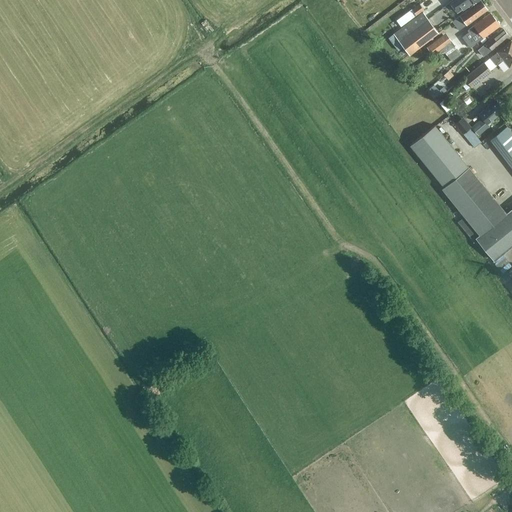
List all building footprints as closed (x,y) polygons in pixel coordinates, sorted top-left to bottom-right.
[(452,0),(450,2),(451,4),(457,13),(468,5),(470,7),(479,0),(452,0)] [(481,1),(460,16),(466,25),(487,9),(481,1)] [(416,17),(422,13),(424,11),(419,4),(411,10),(416,17)] [(422,13),(416,17),(394,34),(409,54),(414,50),(419,47),(437,33),(422,13)] [(469,32),(462,37),(470,48),(471,46),(477,42),(500,25),(490,13),(467,30),(469,32)] [(401,27),(408,21),(404,15),(396,20),(401,27)] [(486,43),(477,50),(483,56),(491,49),(508,36),(503,29),(486,43)] [(439,38),(426,47),(432,55),(444,46),(439,38)] [(441,48),(436,52),(440,57),(445,53),(451,61),(460,54),(451,41),(441,48)] [(497,52),(490,58),(496,66),(503,60),(509,67),(511,64),(511,41),(497,52)] [(491,72),(483,62),(464,78),(472,88),(491,72)] [(483,105),(478,97),(467,104),(474,116),(481,112),(478,108),(483,105)] [(482,118),(470,128),(478,136),(489,126),(488,124),(503,110),(495,100),(479,114),(482,118)] [(450,106),(447,103),(442,107),(446,112),(453,107),(451,105),(450,106)] [(508,122),(511,119),(511,109),(503,116),(508,122)] [(466,123),(459,129),(458,130),(462,135),(470,128),(466,123)] [(444,187),(468,168),(434,126),(410,145),(444,187)] [(511,133),(507,127),(490,140),(511,168),(511,133)] [(468,168),(444,187),(442,189),(480,235),(476,238),(494,260),(511,245),(511,209),(506,214),(468,167),(468,168)]
